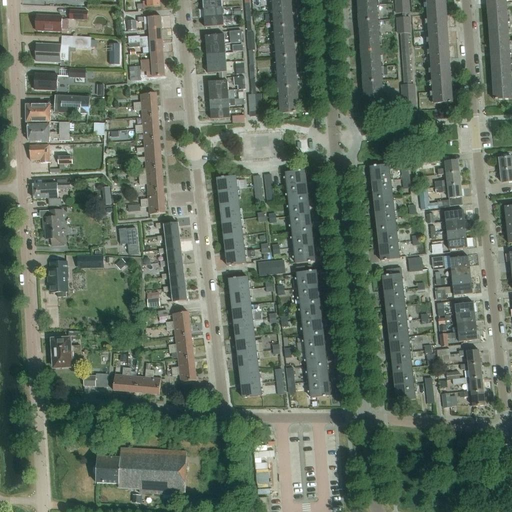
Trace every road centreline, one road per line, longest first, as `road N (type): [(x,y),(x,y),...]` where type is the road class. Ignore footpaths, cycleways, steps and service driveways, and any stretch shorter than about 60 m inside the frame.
road 1 (residential): [(508,428),(468,0)]
road 2 (tertiary): [(366,419),(324,0)]
road 3 (residential): [(225,416),(184,0)]
road 4 (residential): [(36,402),(10,0)]
road 5 (residential): [(225,416),(36,402)]
road 6 (residential): [(508,428),(366,419)]
road 7 (residential): [(366,419),(225,416)]
